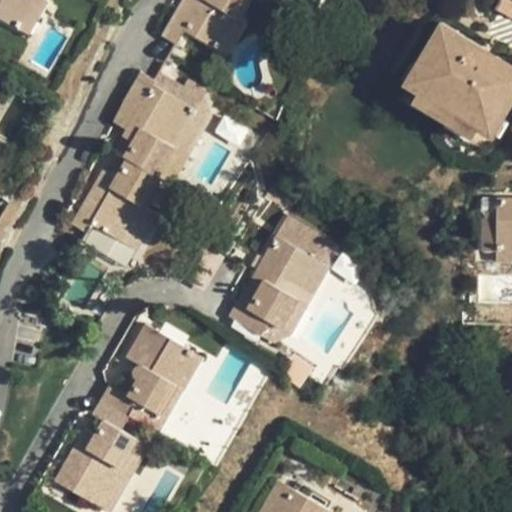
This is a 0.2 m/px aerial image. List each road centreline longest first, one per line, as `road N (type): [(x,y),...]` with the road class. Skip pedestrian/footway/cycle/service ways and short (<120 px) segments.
road 1 (residential): [(0,364),(18,270),(154,0)]
road 2 (residential): [(215,297),(156,289),(131,307),(4,511)]
